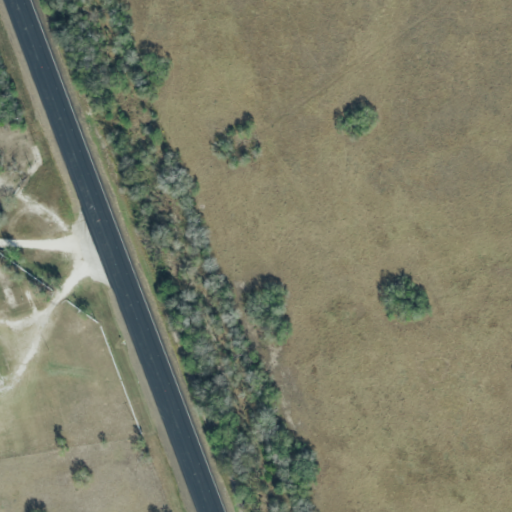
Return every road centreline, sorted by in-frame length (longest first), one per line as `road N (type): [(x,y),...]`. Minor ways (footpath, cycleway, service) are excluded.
road 1 (trunk): [(18,0),(211,511)]
road 2 (track): [(110,244),(0,188)]
